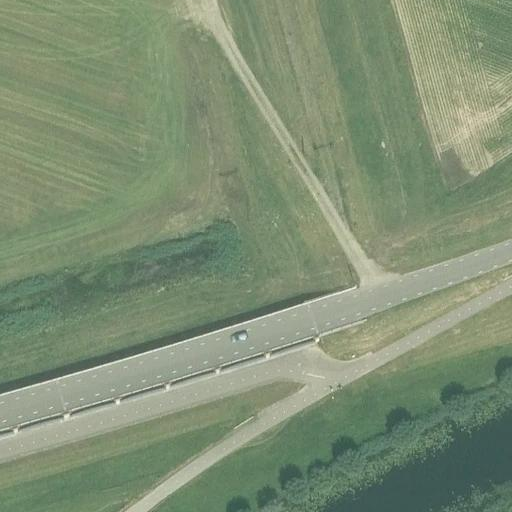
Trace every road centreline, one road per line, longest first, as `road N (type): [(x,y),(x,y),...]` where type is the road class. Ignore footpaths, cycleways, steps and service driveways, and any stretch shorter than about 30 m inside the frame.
road 1 (tertiary): [(511,250),(307,323),(0,416)]
road 2 (track): [(387,296),(257,100),(205,0)]
